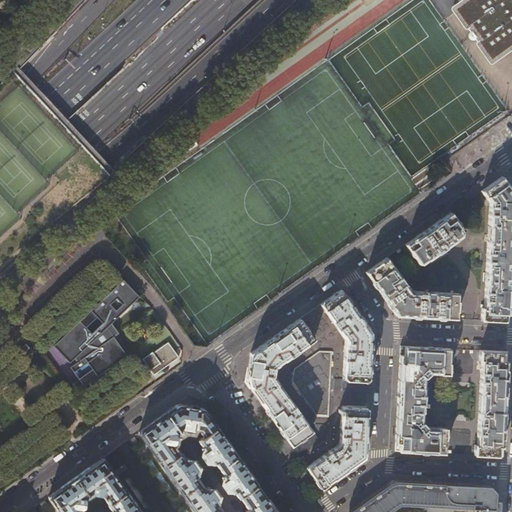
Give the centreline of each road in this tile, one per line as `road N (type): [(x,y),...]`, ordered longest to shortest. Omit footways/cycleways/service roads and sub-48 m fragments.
road 1 (residential): [(0,311),(160,137),(307,0)]
road 2 (trunk): [(0,246),(274,0)]
road 3 (trunk): [(0,206),(223,0)]
road 4 (residential): [(0,508),(200,366)]
road 5 (trunk): [(163,0),(0,150)]
road 6 (residential): [(341,268),(511,148)]
road 7 (residential): [(303,511),(200,366)]
road 8 (residential): [(200,366),(341,268)]
road 9 (trunk): [(101,0),(0,104)]
road 10 (residential): [(385,328),(375,468)]
road 11 (residential): [(511,472),(375,468)]
road 12 (residential): [(385,328),(511,336)]
